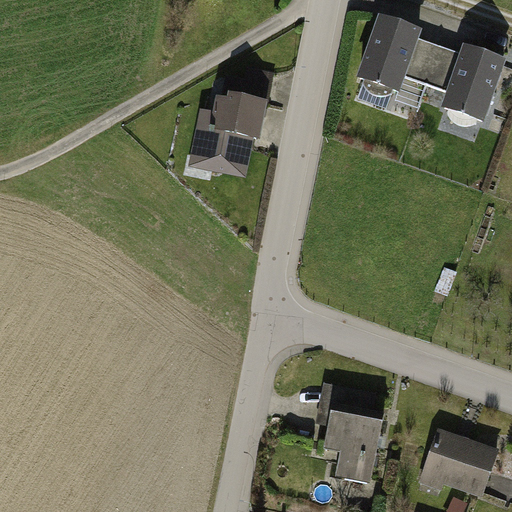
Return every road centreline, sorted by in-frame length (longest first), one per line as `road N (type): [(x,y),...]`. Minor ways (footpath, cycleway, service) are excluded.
road 1 (track): [(321,16),(296,14),(112,119),(0,171)]
road 2 (tertiary): [(268,315),(324,0)]
road 3 (residential): [(268,315),(511,398)]
road 4 (tertiary): [(229,511),(268,315)]
